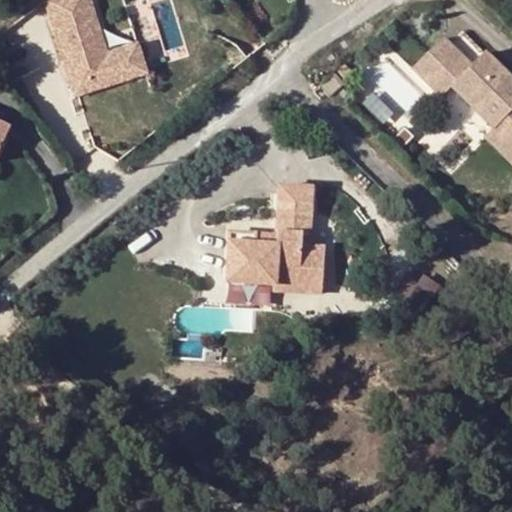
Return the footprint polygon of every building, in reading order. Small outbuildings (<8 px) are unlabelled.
[(44,0),(72,96),(148,74),(137,38),(107,47),(93,0),(44,0)] [(411,71),(439,99),(450,87),(494,130),(501,122),(511,133),(511,81),(484,53),(472,65),(443,37),(411,71)] [(333,75),(319,88),(329,98),(343,86),(333,75)] [(494,130),(484,140),(511,166),(511,133),(501,122),(494,130)] [(276,237),(228,234),(225,284),(274,287),(275,277),(323,279),(324,249),(301,248),(302,238),(311,238),(312,189),(278,187),(276,237)] [(411,313),(438,300),(425,271),(397,284),(411,313)] [(323,279),(275,277),(274,287),(274,294),(321,296),(323,279)]
